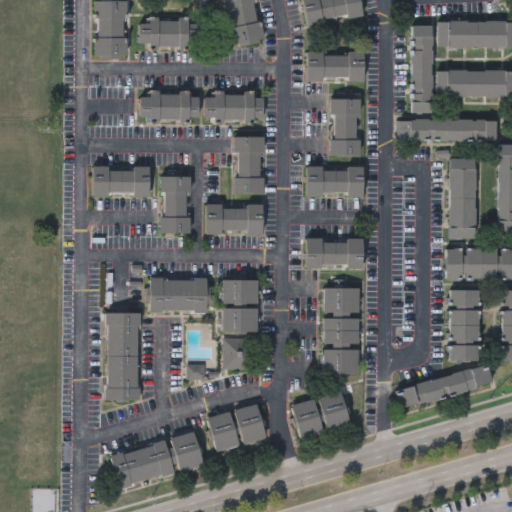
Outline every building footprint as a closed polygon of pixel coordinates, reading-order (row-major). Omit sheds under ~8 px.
[(124,0),(124,56),(91,56),(91,0),(124,0)] [(230,45),(222,0),(253,0),(260,40),(230,45)] [(333,16),(320,19),(321,23),(306,26),(300,0),(359,0),(362,15),(347,18),(346,14),(333,16)] [(194,47),(136,46),(137,17),(195,18),(194,47)] [(435,20),(511,20),(511,46),(435,46),(435,20)] [(430,24),(430,112),(409,112),(409,24),(430,24)] [(333,77),(320,77),(320,81),(305,81),(305,50),(320,50),(320,55),(333,55),(347,55),(347,50),(362,50),(362,81),(347,81),(347,77),(333,77)] [(509,69),(510,95),(434,95),(434,69),(509,69)] [(196,91),(196,119),(137,119),(137,92),(196,91)] [(202,92),(261,93),(260,121),(202,119),(202,92)] [(328,153),(328,97),(357,97),(356,154),(328,153)] [(493,119),(493,140),(397,140),(397,119),(493,119)] [(231,136),(261,136),(261,192),(231,192),(231,136)] [(511,364),(509,364),(509,360),(499,360),(499,289),(510,289),(510,278),(443,278),(443,248),(510,248),(510,232),(496,232),(496,143),(511,143),(511,364)] [(446,238),(446,158),(473,158),(473,238),(446,238)] [(333,192),(320,192),(320,196),(305,196),(305,165),(320,165),(320,169),(333,169),(347,169),(347,165),(362,165),(362,196),(347,196),(347,192),(333,192)] [(120,193),(107,193),(107,197),(92,197),(92,166),(107,166),(107,170),(120,170),(134,170),(134,166),(149,166),(149,197),(134,197),(134,193),(120,193)] [(186,175),(186,232),(158,232),(158,175),(186,175)] [(234,229),(220,229),(220,233),(205,233),(205,203),(220,203),(220,207),(234,207),(247,207),(247,203),(263,203),(263,233),(247,233),(247,229),(234,229)] [(334,264),(320,264),(320,268),(305,268),(305,237),(320,237),(320,241),(334,241),(347,241),(347,237),(363,237),(363,268),(347,268),(347,264),(334,264)] [(146,312),(146,277),(206,277),(206,311),(146,312)] [(219,331),(219,279),(254,279),(254,331),(219,331)] [(320,287),(355,287),(355,374),(320,374),(320,287)] [(477,289),(477,360),(447,360),(447,289),(477,289)] [(102,312),(136,312),(136,399),(102,400),(102,312)] [(246,337),(246,369),(220,369),(220,337),(246,337)] [(393,388),(485,363),(490,384),(398,408),(393,388)] [(348,427),(297,439),(288,403),(339,391),(348,427)] [(255,404),(263,439),(212,450),(204,415),(255,404)] [(174,474),(115,488),(107,453),(192,432),(200,465),(173,472),(174,474)]
